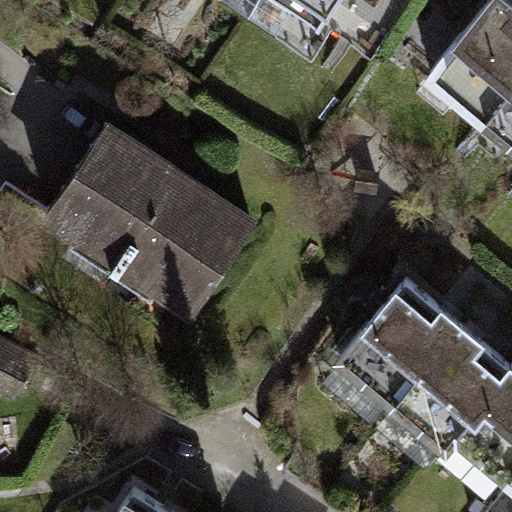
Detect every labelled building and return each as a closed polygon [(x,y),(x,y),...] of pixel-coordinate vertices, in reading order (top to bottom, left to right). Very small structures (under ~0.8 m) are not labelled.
[(275,0),(314,25),(331,0),(368,0),(375,5),(378,0),(275,0)] [(511,0),(477,0),(421,66),(511,142),(511,0)] [(259,209),(105,110),(35,215),(192,314),(259,209)] [(511,354),(403,264),(332,357),(444,450),(454,440),(511,487),(511,354)] [(39,351),(0,330),(0,388),(14,396),(39,351)] [(130,482),(110,511),(192,511),(164,493),(159,500),(130,482)]
